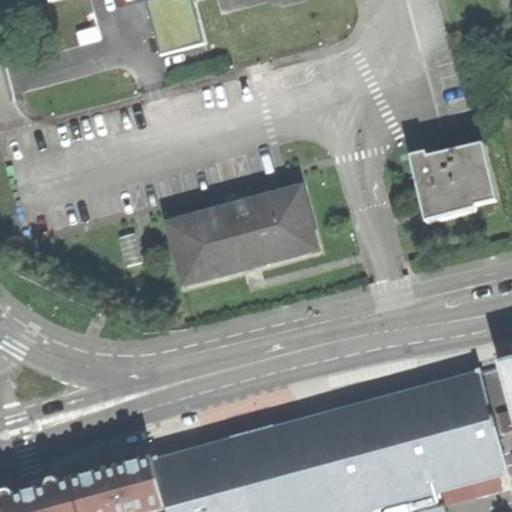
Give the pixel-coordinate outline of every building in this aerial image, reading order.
[(207,43),(195,0),(150,0),(145,1),(160,55),(207,43)] [(427,154),(412,158),(427,221),(462,213),(478,209),(477,205),(497,200),(484,146),(428,159),(427,154)] [(319,251),(302,190),(242,206),(239,195),(225,199),(228,210),(169,226),(185,287),(254,268),(319,251)] [(511,362),(502,365),(511,400),(511,362)] [(372,511),(510,475),(481,372),(334,412),(154,461),(167,509),(168,511),(372,511)] [(109,473),(72,483),(80,511),(156,511),(167,509),(154,461),(109,473)] [(36,493),(0,502),(0,511),(80,511),(72,483),(36,493)]
